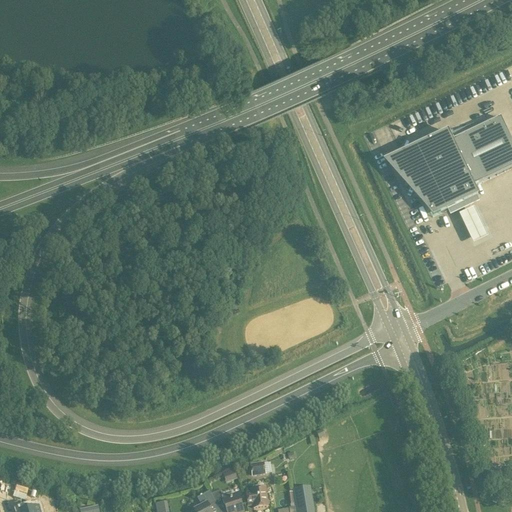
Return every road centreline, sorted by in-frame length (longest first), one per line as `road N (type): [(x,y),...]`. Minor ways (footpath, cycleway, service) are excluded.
road 1 (primary): [(399,332),(189,428),(146,439),(112,439),(59,415),(39,392),(26,357),(29,277),(60,221),(140,154)]
road 2 (primary): [(0,438),(103,457),(178,447),(376,354),(399,332)]
road 3 (primary): [(140,154),(481,0)]
road 4 (secondary): [(399,332),(247,0)]
road 5 (tertiary): [(457,511),(399,332)]
road 6 (unclassified): [(399,332),(511,278)]
